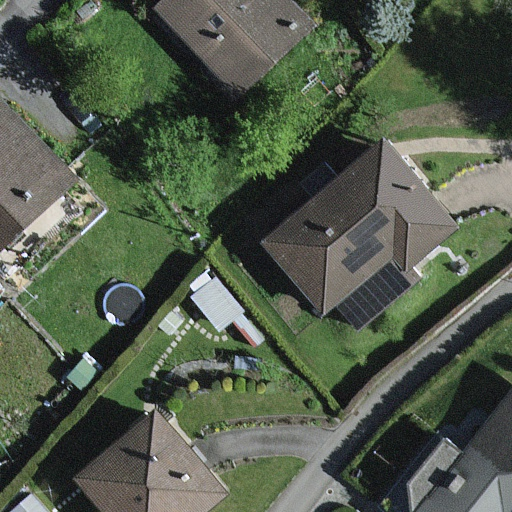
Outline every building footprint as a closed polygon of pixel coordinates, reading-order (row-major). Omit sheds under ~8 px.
[(300,30),(270,0),(167,0),(154,13),(233,94),(300,30)] [(0,240),(61,182),(0,117),(0,240)] [(447,231),(374,145),(255,246),(315,315),(389,252),(403,268),(447,231)] [(511,511),(511,395),(417,511),(511,511)] [(194,511),(208,501),(145,425),(73,484),(95,511),(194,511)]
